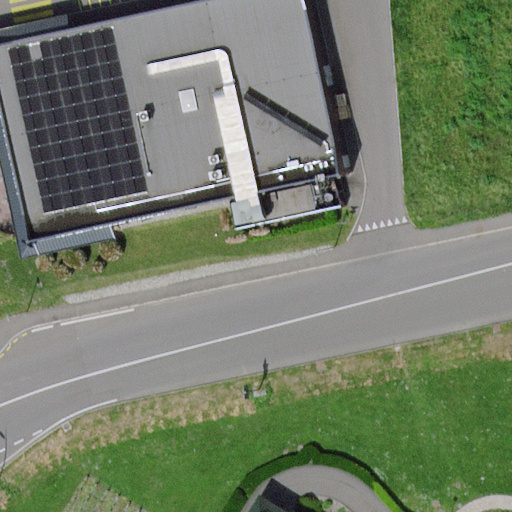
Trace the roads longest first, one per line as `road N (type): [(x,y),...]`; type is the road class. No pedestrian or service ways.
road 1 (unclassified): [(511,265),(122,364)]
road 2 (unclassified): [(0,449),(122,364)]
road 3 (unclassified): [(122,364),(0,405)]
